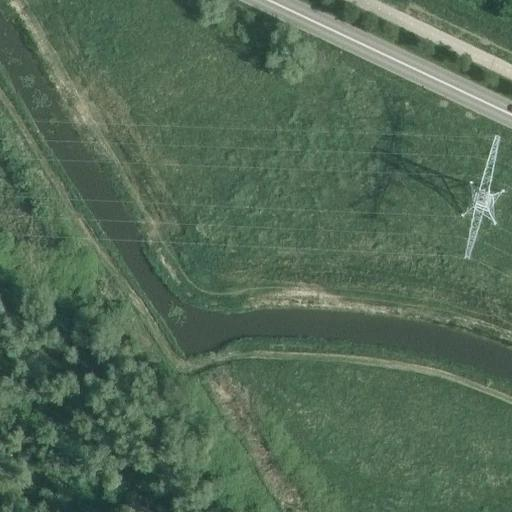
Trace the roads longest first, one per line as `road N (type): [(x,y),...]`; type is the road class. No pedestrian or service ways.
road 1 (track): [(268,511),(0,101)]
road 2 (tertiary): [(511,117),(265,0)]
